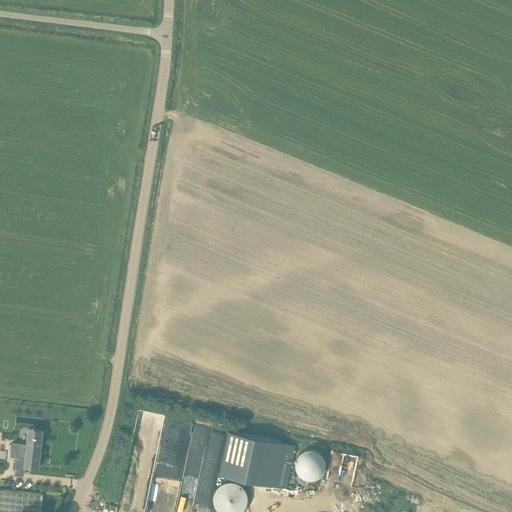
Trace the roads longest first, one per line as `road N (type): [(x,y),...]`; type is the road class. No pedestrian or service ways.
road 1 (unclassified): [(78,511),(123,387),(174,37)]
road 2 (unclassified): [(0,15),(174,37)]
